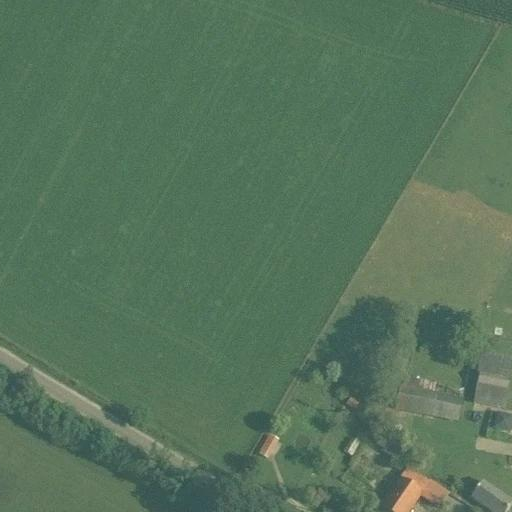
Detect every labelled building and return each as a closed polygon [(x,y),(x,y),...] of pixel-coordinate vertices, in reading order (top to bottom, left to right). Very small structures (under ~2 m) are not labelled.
[(503,411),(511,371),(511,359),(481,353),(475,378),(478,379),(473,404),(503,411)] [(423,383),(421,391),(436,395),(438,386),(423,383)] [(416,416),(421,391),(400,387),(395,411),(416,416)] [(464,400),(442,396),(437,420),(459,424),(464,400)] [(267,460),(278,442),(269,436),(258,455),(267,460)] [(409,511),(422,494),(399,479),(389,494),(378,509),(382,511),(409,511)] [(488,511),(508,511),(511,506),(511,501),(484,482),(471,500),(488,511)]
